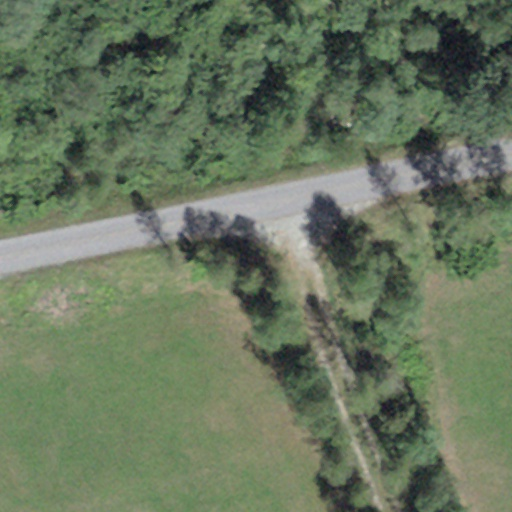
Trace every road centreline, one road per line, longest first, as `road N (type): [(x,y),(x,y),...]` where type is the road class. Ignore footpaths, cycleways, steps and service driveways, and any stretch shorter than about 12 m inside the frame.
road 1 (unclassified): [(511,156),(0,253)]
road 2 (track): [(286,202),(395,511)]
